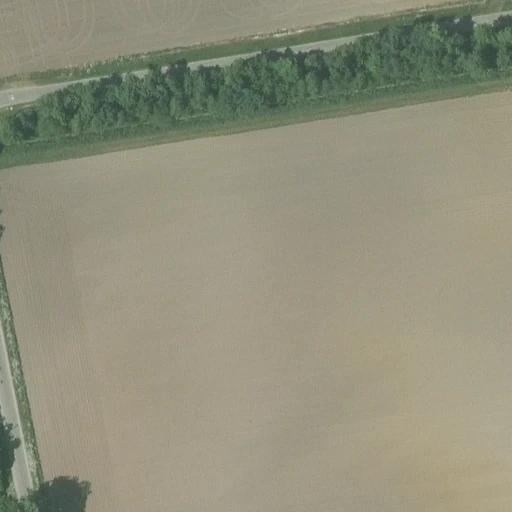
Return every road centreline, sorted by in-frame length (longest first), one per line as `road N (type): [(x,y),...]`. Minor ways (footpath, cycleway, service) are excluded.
road 1 (unclassified): [(511,20),(0,105)]
road 2 (unclassified): [(0,365),(28,511)]
